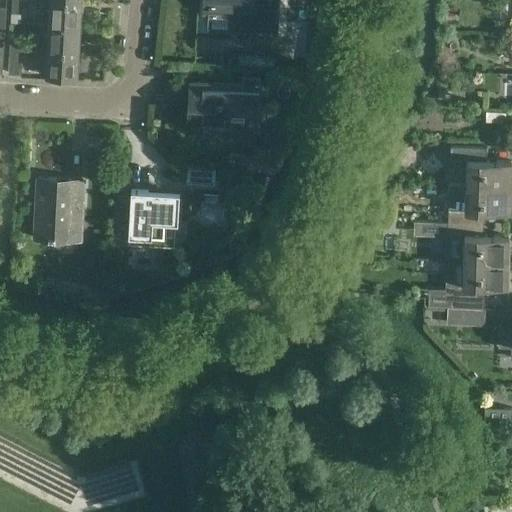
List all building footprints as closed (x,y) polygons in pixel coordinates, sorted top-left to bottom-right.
[(11,0),(11,14),(21,14),(21,0),(11,0)] [(80,26),(81,1),(63,0),(49,0),(48,24),(80,26)] [(203,0),(203,11),(231,13),(230,32),(267,34),(269,0),(203,0)] [(48,24),(47,49),(79,51),(80,26),(48,24)] [(10,37),(9,47),(22,48),(22,38),(10,37)] [(8,73),(20,73),(22,48),(9,47),(8,73)] [(46,74),(77,76),(79,51),(47,49),(46,74)] [(239,53),(238,64),(249,65),(250,53),(239,53)] [(189,119),(228,121),(228,118),(241,119),(241,109),(257,110),(260,77),(242,77),(242,83),(191,81),(189,119)] [(486,147),(450,146),(449,160),(466,160),(465,184),(510,186),(511,161),(486,160),(486,147)] [(256,148),(254,170),(270,171),(274,171),(274,162),(275,149),(256,148)] [(187,168),(186,182),(214,184),(215,170),(195,169),(187,168)] [(80,240),(83,180),(72,179),(72,178),(38,177),(35,238),(80,240)] [(230,183),(228,188),(229,193),(234,195),(239,194),(241,189),(240,184),(235,182),(230,183)] [(510,186),(465,184),(464,208),(448,208),(447,222),(484,223),(484,211),(509,212),(510,186)] [(130,236),(131,236),(131,242),(162,244),(163,222),(175,223),(177,223),(179,193),(164,192),(158,192),(156,193),(154,193),(148,193),(148,191),(131,190),(130,236)] [(447,235),(446,259),(463,260),(508,261),(509,236),(483,235),(484,223),(447,222),(447,235)] [(445,283),(445,306),(482,307),(482,286),(507,286),(508,261),(463,260),(462,284),(445,283)] [(511,324),(499,324),(498,347),(511,347),(511,358),(511,324)] [(511,408),(484,407),(484,420),(511,420),(511,408)]
